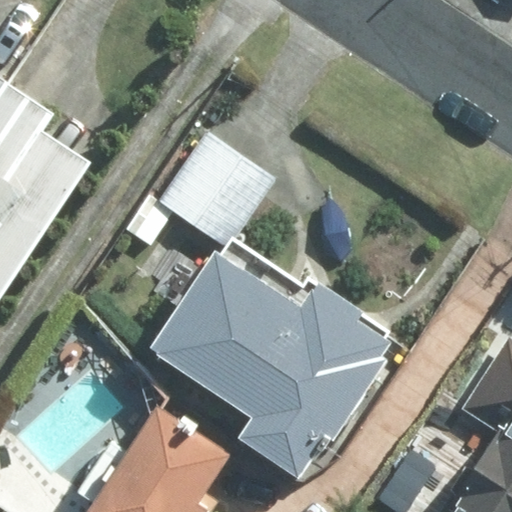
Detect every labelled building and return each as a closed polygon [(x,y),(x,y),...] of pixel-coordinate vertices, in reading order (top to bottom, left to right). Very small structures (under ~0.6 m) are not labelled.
[(59,124),(6,89),(0,97),(0,315),(96,168),(49,137),(59,124)] [(279,183),(208,133),(160,205),(230,253),(279,183)] [(304,318),(218,262),(151,363),(254,430),(241,452),(302,491),(328,452),(337,456),(394,369),(388,366),(396,352),(362,331),(367,322),(320,292),(304,318)] [(511,511),(511,340),(463,411),(507,440),(459,511),(511,511)] [(204,511),(235,463),(161,416),(99,511),(204,511)]
